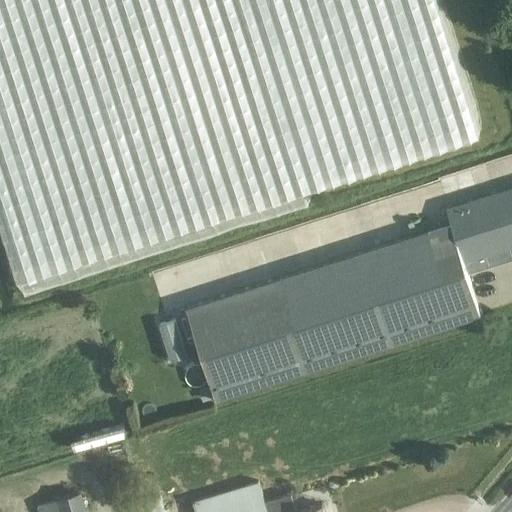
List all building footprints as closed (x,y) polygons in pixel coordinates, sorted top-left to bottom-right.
[(511,186),(446,207),(451,223),(447,225),(428,229),(282,276),(187,305),(215,398),(310,369),(459,321),(459,320),(480,313),(468,273),(511,259),(511,186)] [(171,360),(187,356),(175,318),(160,323),(171,360)] [(195,340),(185,344),(189,357),(200,354),(195,340)] [(324,511),(322,504),(297,511),(291,493),(266,501),(259,480),(209,495),(207,487),(197,490),(199,497),(192,499),(196,511),(324,511)] [(88,511),(82,491),(37,505),(39,511),(88,511)]
